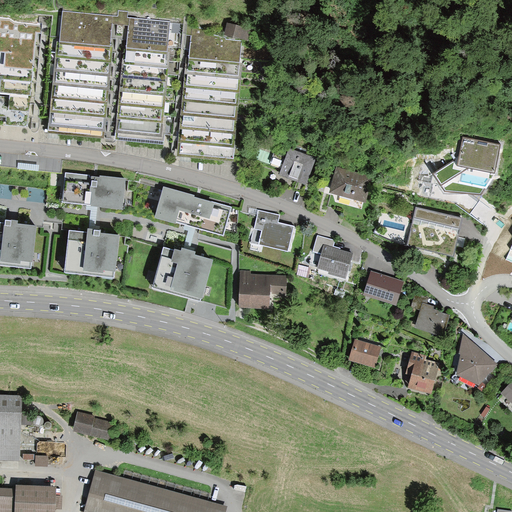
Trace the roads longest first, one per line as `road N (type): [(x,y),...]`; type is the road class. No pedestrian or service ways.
road 1 (residential): [(471,305),(448,301),(298,213),(170,173),(0,146)]
road 2 (secondary): [(433,435),(200,331),(0,301)]
